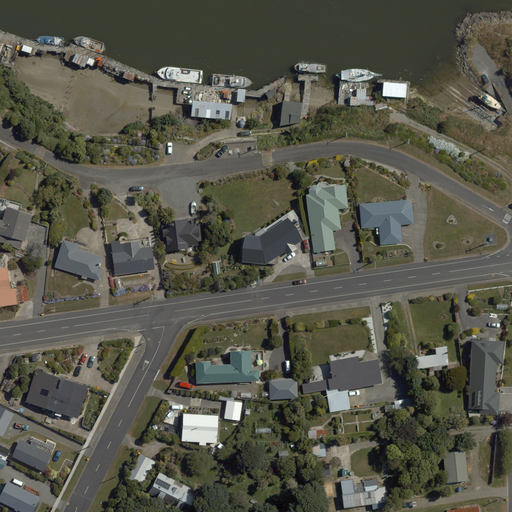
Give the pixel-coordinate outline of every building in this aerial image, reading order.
[(74,56),(70,65),(86,71),(90,62),(74,56)] [(407,87),(384,86),(383,102),(406,103),(407,87)] [(245,107),(245,93),(237,92),(237,107),(245,107)] [(289,128),(300,126),(302,102),(283,101),(282,128),(289,128)] [(233,107),(194,104),(192,119),(232,123),(233,107)] [(347,234),(314,200),(304,213),(313,268),(333,267),(334,246),(347,234)] [(409,208),(361,211),(362,233),(381,231),(382,248),(402,246),(401,230),(414,229),(413,211),(409,208)] [(32,236),(0,222),(0,255),(20,264),(32,236)] [(201,229),(168,231),(169,264),(202,263),(201,229)] [(297,238),(233,246),(238,288),(302,279),(300,258),(297,238)] [(144,257),(108,262),(113,293),(149,288),(144,257)] [(101,276),(59,261),(51,282),(93,297),(101,276)] [(14,287),(0,287),(0,318),(15,318),(14,287)] [(29,287),(17,288),(20,306),(32,304),(29,287)] [(499,356),(459,359),(465,433),(495,430),(499,356)] [(441,362),(413,364),(412,386),(442,377),(441,362)] [(225,378),(193,378),(193,399),(255,400),(255,369),(225,368),(225,378)] [(328,395),(299,398),(301,412),(325,409),(328,429),(349,427),(347,406),(380,402),(377,372),(326,378),(328,395)] [(84,405),(35,391),(26,424),(75,438),(84,405)] [(409,397),(392,400),(394,409),(411,407),(409,397)] [(243,419),(228,414),(222,435),(236,439),(243,419)] [(220,419),(182,417),(180,460),(217,463),(220,419)] [(273,427),(255,428),(256,437),(273,436),(273,427)] [(317,429),(308,429),(308,441),(317,441),(317,429)] [(320,450),(319,442),(309,443),(310,458),(326,456),(326,449),(320,450)] [(48,468),(17,454),(7,474),(39,489),(48,468)] [(158,471),(137,462),(124,496),(145,504),(158,471)] [(466,469),(443,470),(444,505),(468,503),(466,469)] [(196,511),(198,508),(156,487),(146,507),(154,511),(196,511)] [(380,511),(372,495),(343,496),(342,511),(380,511)] [(31,511),(1,498),(0,499),(0,511),(31,511)]
